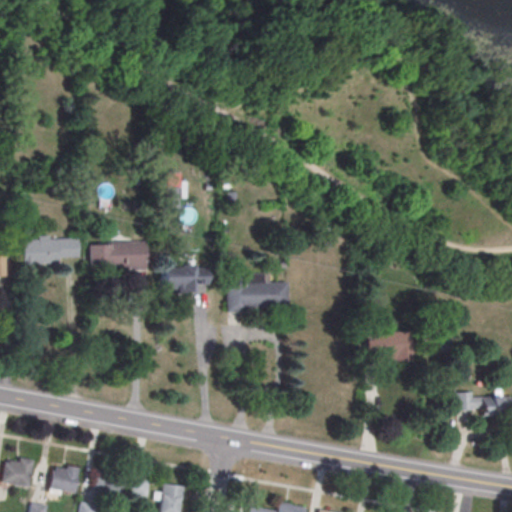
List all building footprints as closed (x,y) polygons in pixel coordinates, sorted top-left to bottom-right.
[(163,187),(163,209),(177,209),(177,187),(163,187)] [(20,241),(36,240),(36,237),(47,237),(47,240),(76,239),(76,258),(66,258),(56,258),(56,265),(20,266),(20,241)] [(144,242),(145,271),(136,271),(128,271),(128,269),(105,270),(105,265),(87,265),(86,246),(105,245),(105,243),(144,242)] [(157,269),(158,295),(181,294),(181,293),(191,293),(191,285),(198,285),(205,285),(205,269),(191,269),(191,266),(177,267),(177,269),(157,269)] [(286,283),(286,307),(244,308),(244,312),(234,313),(225,313),(224,279),(234,279),(234,274),(262,273),(263,283),(286,283)] [(363,334),(409,333),(409,352),(411,352),(411,363),(392,363),(392,361),(382,361),(382,364),(370,365),(364,365),(363,334)] [(452,394),(469,394),(469,399),(507,397),(508,416),(480,417),(480,410),(470,410),(470,412),(462,412),(452,412),(452,394)] [(30,462),(25,488),(0,483),(0,473),(2,463),(5,464),(5,462),(16,464),(16,459),(30,462)] [(75,469),(71,494),(46,490),(49,471),(51,472),(52,468),(62,470),(63,467),(75,469)] [(92,471),(124,476),(121,495),(89,490),(92,471)] [(131,478),(145,480),(142,498),(128,495),(131,478)] [(151,501),(158,501),(157,511),(177,511),(180,485),(159,483),(158,491),(152,491),(151,501)] [(301,511),(303,506),(275,501),(273,510),(246,505),(245,511),(301,511)] [(95,511),(97,504),(76,502),(75,511),(95,511)]
